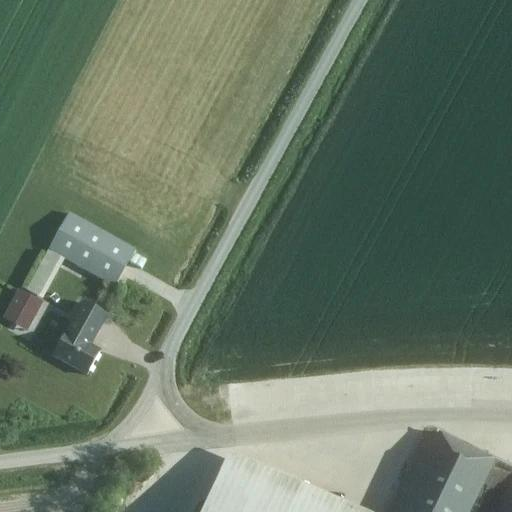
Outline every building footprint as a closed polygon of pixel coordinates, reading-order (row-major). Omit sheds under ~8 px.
[(27,292),(42,300),(65,258),(116,286),(137,250),(70,213),(27,292)] [(19,290),(3,320),(28,333),(44,303),(19,290)] [(84,298),(70,324),(76,328),(72,335),(68,332),(55,357),(88,375),(102,351),(92,346),(110,313),(84,298)] [(511,511),(511,468),(440,434),(427,433),(387,511),(511,511)] [(335,511),(226,459),(200,511),(335,511)]
